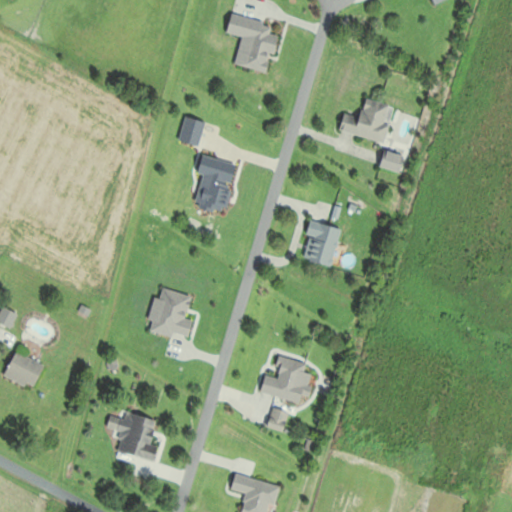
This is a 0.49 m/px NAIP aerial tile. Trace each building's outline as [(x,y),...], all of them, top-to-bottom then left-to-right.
[(236,64),(270,72),(279,34),(272,32),(274,23),(232,13),(228,32),(243,36),(236,64)] [(340,130),(384,141),(394,105),(366,97),(361,116),(345,111),(340,130)] [(303,257),(332,265),(342,227),(313,220),(303,257)] [(192,296),(162,288),(159,297),(157,296),(148,328),(189,340),(195,320),(186,318),(192,296)] [(4,375),(33,389),(45,365),(16,351),(4,375)] [(307,363),(283,356),(277,377),(266,374),(261,392),(305,404),(313,374),(305,371),(307,363)] [(107,427),(123,432),(118,450),(156,461),(160,446),(152,443),(158,420),(121,409),(119,417),(111,414),(107,427)] [(281,485),(236,473),(231,490),(247,494),(241,511),(268,511),(270,504),(276,506),(281,485)]
